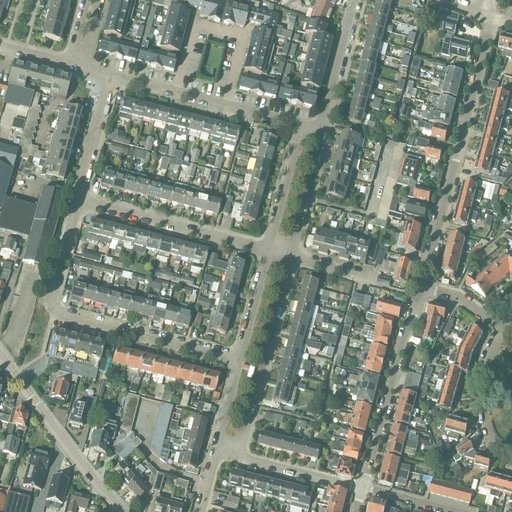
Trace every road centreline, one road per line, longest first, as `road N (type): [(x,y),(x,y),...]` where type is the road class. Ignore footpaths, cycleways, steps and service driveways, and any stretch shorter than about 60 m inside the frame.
road 1 (residential): [(239,361),(61,313),(52,303),(79,201)]
road 2 (residential): [(422,287),(491,17)]
road 3 (residential): [(361,488),(422,287)]
road 4 (residential): [(241,456),(293,257)]
road 5 (residential): [(124,511),(0,357)]
road 6 (residential): [(269,250),(79,201)]
road 7 (residential): [(177,93),(195,25),(242,37),(225,106)]
road 8 (residential): [(511,453),(488,431),(481,383),(502,329)]
road 9 (residential): [(326,132),(357,0)]
road 10 (residential): [(293,257),(326,132)]
road 11 (residential): [(79,201),(110,76)]
road 12 (residential): [(301,126),(269,250)]
road 13 (residential): [(361,488),(241,456)]
